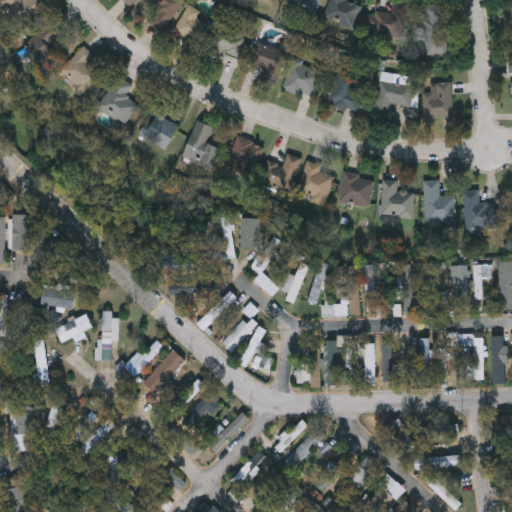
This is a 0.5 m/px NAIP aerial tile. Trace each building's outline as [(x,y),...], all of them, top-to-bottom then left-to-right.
[(41,0),(46,8),(14,24),(1,0),(41,0)] [(121,0),(129,8),(136,0),(121,0)] [(147,23),(156,7),(145,1),(145,0),(181,0),(163,32),(147,23)] [(319,0),(316,11),(287,3),(287,0),(319,0)] [(346,0),(363,6),(355,29),(322,18),(328,0),(346,0)] [(370,33),(373,10),(391,13),(392,0),(398,0),(409,2),(405,37),(370,33)] [(511,30),(503,31),(502,0),(511,0),(511,30)] [(446,52),(421,53),(420,3),(445,2),(446,52)] [(185,39),(171,31),(187,3),(201,11),(198,17),(212,26),(198,50),(184,42),(185,39)] [(63,28),(47,44),(55,51),(44,63),(23,43),(51,15),(63,28)] [(216,63),(201,54),(220,22),(246,38),(235,56),(224,49),(216,63)] [(260,80),(263,68),(250,65),(255,43),(286,50),(278,85),(260,80)] [(100,72),(82,93),(58,72),(82,45),(93,55),(87,61),(100,72)] [(283,88),(290,59),(321,66),(314,95),(283,88)] [(356,112),(326,100),(339,67),(370,80),(356,112)] [(96,106),(118,75),(132,85),(125,94),(139,104),(124,125),(96,106)] [(373,114),(379,80),(413,85),(410,106),(390,103),(387,116),(373,114)] [(423,82),(451,82),(451,118),(423,118),(423,82)] [(138,135),(154,100),(168,107),(163,117),(178,124),(167,149),(138,135)] [(222,147),(216,167),(184,159),(194,120),(212,125),(207,143),(222,147)] [(226,169),(237,136),(265,146),(254,178),(226,169)] [(268,160),(283,164),(287,153),(301,157),(291,192),(261,184),(268,160)] [(322,165),(320,171),(334,176),(325,202),(296,192),(307,159),(322,165)] [(375,179),(367,208),(337,200),(345,170),(375,179)] [(414,217),(382,216),(382,180),(398,180),(398,190),(414,191),(414,217)] [(424,180),(439,180),(439,196),(455,195),(455,220),(425,221),(424,180)] [(499,229),(466,231),(464,190),(479,189),(480,202),(497,201),(499,229)] [(34,250),(14,250),(14,215),(34,215),(34,250)] [(242,247),(247,217),(262,220),(257,250),(242,247)] [(66,255),(47,271),(35,257),(54,241),(66,255)] [(312,262),(298,296),(287,291),(301,258),(312,262)] [(333,267),(325,291),(314,287),(322,263),(333,267)] [(500,263),(511,263),(511,309),(500,309),(500,263)] [(367,312),(367,266),(379,266),(379,312),(367,312)] [(415,312),(402,312),(402,266),(415,266),(415,312)] [(484,280),(484,299),(475,299),(475,266),(492,266),(492,280),(484,280)] [(361,315),(323,315),(323,305),(348,306),(348,267),(361,267),(361,315)] [(469,268),(469,303),(460,303),(460,268),(469,268)] [(280,289),(272,297),(255,280),(263,272),(280,289)] [(170,283),(204,283),(204,295),(170,295),(170,283)] [(43,306),(43,290),(75,290),(75,306),(43,306)] [(238,299),(203,329),(197,322),(232,292),(238,299)] [(100,361),(100,311),(116,311),(116,339),(111,339),(111,361),(100,361)] [(64,344),(56,331),(86,313),(94,325),(64,344)] [(258,324),(231,353),(222,344),(248,315),(258,324)] [(267,330),(246,366),(239,362),(260,326),(267,330)] [(429,383),(419,382),(421,337),(431,338),(429,383)] [(468,379),(468,339),(484,339),(484,379),(468,379)] [(492,381),(492,339),(502,339),(502,381),(492,381)] [(165,347),(135,377),(124,367),(142,350),(145,353),(158,340),(165,347)] [(361,385),(361,344),(376,344),(376,385),(361,385)] [(383,381),(383,344),(398,344),(398,381),(383,381)] [(296,356),(300,346),(309,349),(305,359),(296,356)] [(339,354),(349,354),(349,385),(326,385),(326,346),(339,346),(339,354)] [(439,380),(439,348),(448,348),(448,380),(439,380)] [(156,393),(144,381),(174,350),(186,362),(156,393)] [(312,350),(321,350),(321,385),(297,385),(297,364),(312,364),(312,350)] [(219,399),(193,429),(185,422),(211,392),(219,399)] [(43,432),(51,405),(63,408),(54,436),(43,432)] [(34,435),(14,435),(14,406),(34,406),(34,435)] [(99,418),(75,444),(68,438),(93,412),(99,418)] [(250,419),(217,452),(211,446),(243,413),(250,419)] [(281,453),(275,446),(301,420),(307,426),(281,453)] [(328,434),(293,469),(285,461),(320,426),(328,434)] [(352,455),(342,451),(347,439),(357,443),(352,455)] [(135,462),(110,488),(97,475),(123,449),(135,462)] [(165,463),(160,469),(148,458),(154,452),(165,463)] [(344,503),(333,492),(371,455),(381,466),(344,503)] [(449,455),(468,455),(468,464),(449,464),(449,455)] [(511,466),(495,466),(495,455),(511,455),(511,466)] [(465,507),(460,511),(455,511),(425,482),(433,474),(465,507)] [(377,511),(359,511),(390,476),(396,482),(388,491),(392,495),(377,511)] [(472,490),(460,490),(461,479),(473,479),(472,490)] [(274,486),(266,502),(254,497),(261,480),(274,486)] [(11,511),(8,487),(25,485),(29,511),(11,511)] [(286,511),(273,511),(272,511),(297,485),(305,492),(286,511)]
